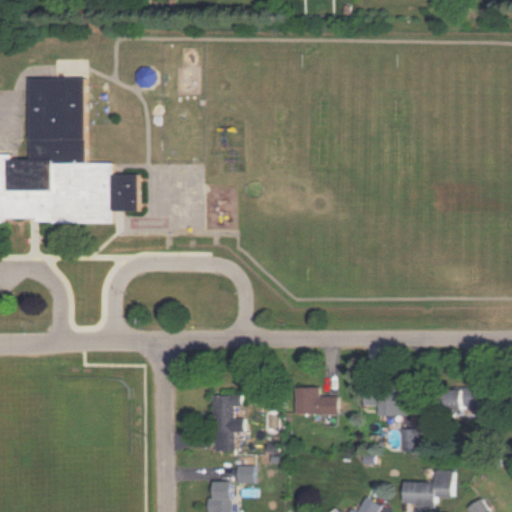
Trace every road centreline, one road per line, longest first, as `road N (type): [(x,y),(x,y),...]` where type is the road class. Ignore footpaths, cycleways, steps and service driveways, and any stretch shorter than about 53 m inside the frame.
road 1 (residential): [(0,345),(511,342)]
road 2 (residential): [(165,342),(167,511)]
